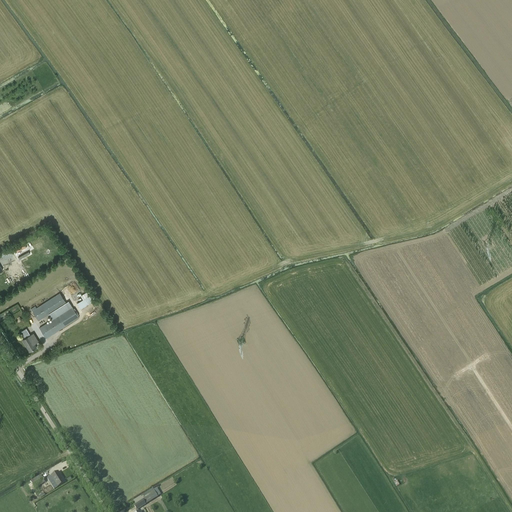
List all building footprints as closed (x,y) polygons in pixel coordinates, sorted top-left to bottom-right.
[(0,255),(3,260),(14,255),(12,250),(0,255)] [(29,251),(18,257),(19,259),(30,254),(29,251)] [(32,310),(38,321),(66,303),(60,293),(32,310)] [(77,303),(80,309),(89,303),(85,298),(77,303)] [(72,306),(39,327),(46,338),(79,317),(72,306)] [(30,335),(28,332),(26,328),(21,332),(23,335),(25,338),(30,335)] [(37,348),(34,344),(36,343),(30,335),(22,340),(30,352),(37,348)] [(58,472),(47,479),(49,483),(53,480),(57,487),(65,482),(58,472)] [(47,481),(45,480),(44,481),(40,475),(30,482),(32,485),(30,486),(32,489),(34,488),(34,489),(47,481)] [(146,504),(158,497),(153,488),(133,500),(136,504),(134,505),(137,510),(146,505),(146,504)]
